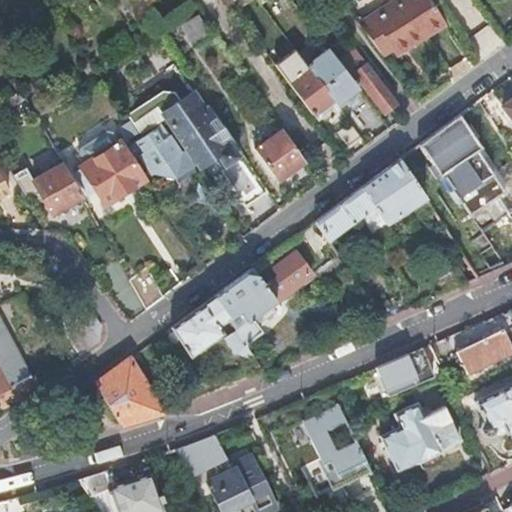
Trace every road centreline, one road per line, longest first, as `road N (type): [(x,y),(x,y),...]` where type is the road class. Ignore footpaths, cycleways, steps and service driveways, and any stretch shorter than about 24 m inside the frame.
road 1 (residential): [(511,281),(113,454),(0,482)]
road 2 (residential): [(123,341),(511,52)]
road 3 (residential): [(0,239),(38,240),(64,252),(123,341)]
road 4 (residential): [(0,435),(123,341)]
